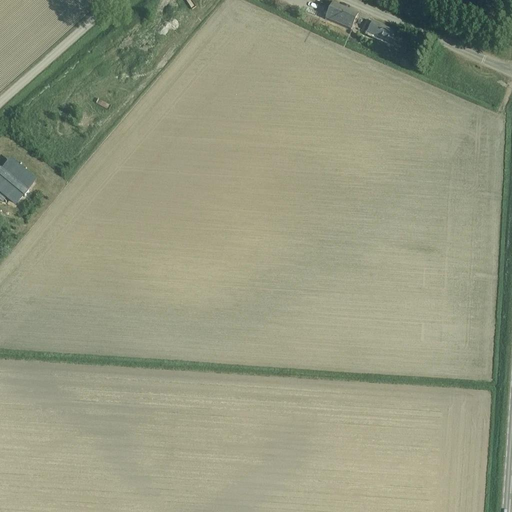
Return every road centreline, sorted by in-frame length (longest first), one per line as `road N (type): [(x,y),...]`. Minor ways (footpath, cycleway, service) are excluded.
road 1 (unclassified): [(511,71),(342,0)]
road 2 (unclassified): [(0,102),(113,0)]
